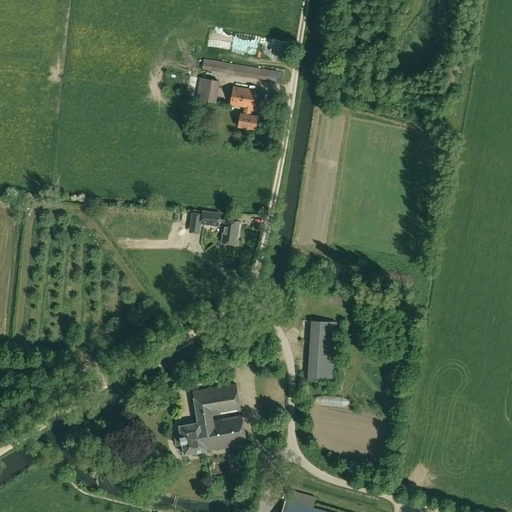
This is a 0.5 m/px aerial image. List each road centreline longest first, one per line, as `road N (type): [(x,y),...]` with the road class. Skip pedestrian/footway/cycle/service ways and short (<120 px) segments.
road 1 (track): [(306,0),(270,215),(247,290),(111,380)]
road 2 (unclassified): [(440,511),(304,466),(291,440),(289,360),(275,326),(244,293)]
road 3 (track): [(111,380),(0,451)]
